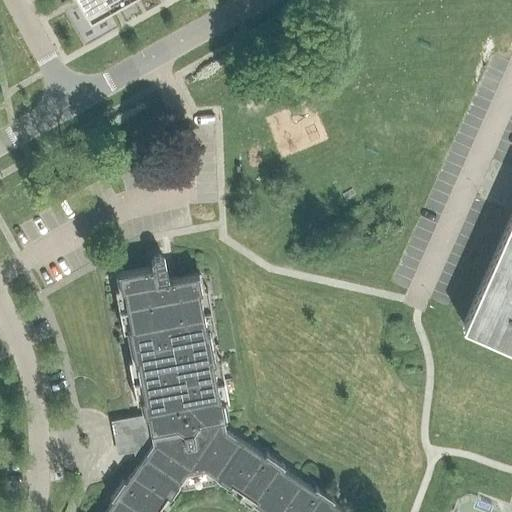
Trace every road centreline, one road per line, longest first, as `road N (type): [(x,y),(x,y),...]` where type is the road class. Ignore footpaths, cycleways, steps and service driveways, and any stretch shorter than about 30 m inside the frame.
road 1 (residential): [(34,511),(33,396),(0,302)]
road 2 (tertiary): [(71,102),(259,0)]
